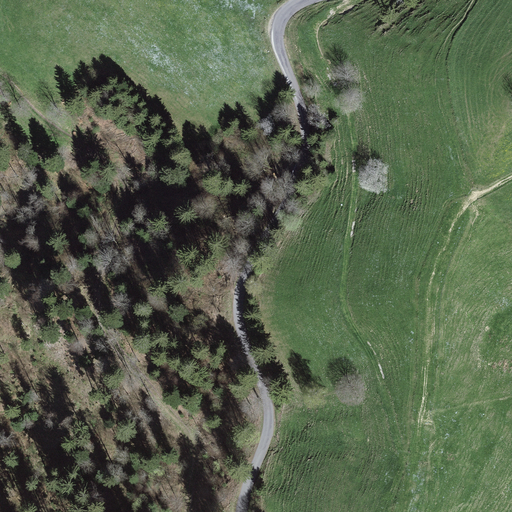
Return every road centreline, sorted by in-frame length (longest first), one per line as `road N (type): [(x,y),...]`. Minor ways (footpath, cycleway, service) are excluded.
road 1 (track): [(465,203),(435,265),(416,452),(399,446),(373,354),(343,302),(356,162),(315,32),(322,17),(354,0)]
road 2 (unclassified): [(302,0),(277,33),(303,108),(304,153),(238,299),(269,419),(242,511)]
road 3 (track): [(0,73),(32,111),(116,170),(126,186),(96,301),(113,343),(189,435),(196,456),(187,511)]
